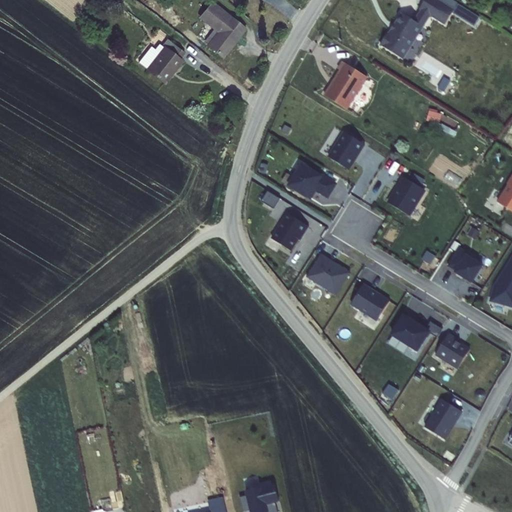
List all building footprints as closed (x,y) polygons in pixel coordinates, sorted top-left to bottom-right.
[(430,16),(448,27),(457,13),(436,0),(426,0),(420,9),(423,11),(430,16)] [(457,13),(460,7),(449,0),(441,0),(440,2),(457,13)] [(218,5),(206,20),(222,34),(212,47),(227,59),(249,32),(218,5)] [(423,11),(415,22),(421,26),(423,27),(430,16),(423,11)] [(415,22),(402,14),(395,26),(394,25),(390,30),(392,31),(389,35),(388,34),(380,45),(403,60),(410,48),(409,44),(421,26),(415,22)] [(164,57),(155,50),(142,65),(170,87),(186,66),(183,64),(189,57),(171,42),(164,49),(168,52),(164,57)] [(367,77),(343,62),(338,69),(340,71),(333,82),(334,83),(332,87),(331,86),(324,96),(346,110),(367,77)] [(447,90),(450,80),(442,78),(439,88),(447,90)] [(439,124),(441,115),(429,113),(427,121),(439,124)] [(357,157),(365,144),(345,131),(329,157),(348,169),(356,156),(357,157)] [(303,166),(289,187),(309,200),(315,190),(329,199),(337,186),(323,177),(323,179),(303,166)] [(499,203),(511,211),(511,177),(508,185),(509,186),(499,203)] [(424,190),(405,178),(399,187),(400,188),(397,192),(395,191),(388,203),(408,215),(424,190)] [(494,189),(490,197),(499,201),(503,193),(494,189)] [(274,210),(281,199),(268,191),(261,202),(274,210)] [(301,241),(309,227),(288,214),(272,239),(291,251),(298,240),(301,241)] [(471,283),(482,266),(466,256),(468,254),(459,249),(448,266),(456,271),(455,273),(471,283)] [(350,274),(322,256),(308,277),(336,296),(350,274)] [(511,258),(494,287),(490,302),(511,307),(511,258)] [(377,323),(390,302),(364,285),(350,306),(377,323)] [(429,333),(437,338),(443,329),(431,322),(426,330),(404,316),(392,335),(417,351),(429,333)] [(456,340),(448,335),(436,354),(459,368),(470,351),(455,342),(456,340)] [(384,393),(394,399),(400,389),(390,383),(384,393)] [(442,401),(424,429),(443,440),(455,421),(456,422),(461,413),(442,401)] [(260,487),(247,490),(248,495),(240,497),(244,511),(252,510),(252,511),(277,511),(275,502),(279,500),(274,484),(260,488),(260,487)] [(227,511),(224,497),(208,500),(210,511),(227,511)]
